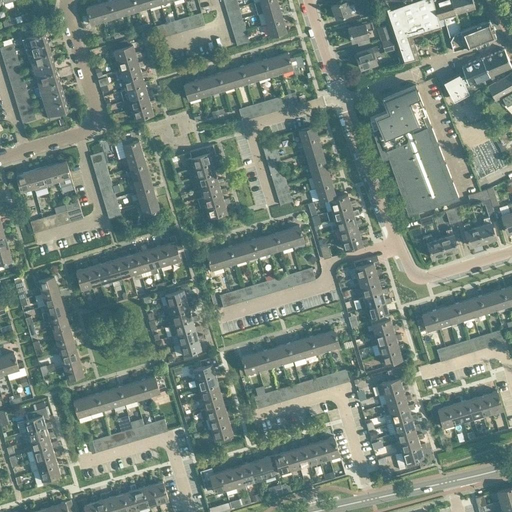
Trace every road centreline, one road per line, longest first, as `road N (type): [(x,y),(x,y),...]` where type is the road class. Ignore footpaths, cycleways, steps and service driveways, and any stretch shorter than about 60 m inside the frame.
road 1 (residential): [(511,252),(424,279),(411,274),(308,0)]
road 2 (residential): [(0,158),(83,133),(93,121),(66,0)]
road 3 (tertiary): [(511,466),(315,511)]
